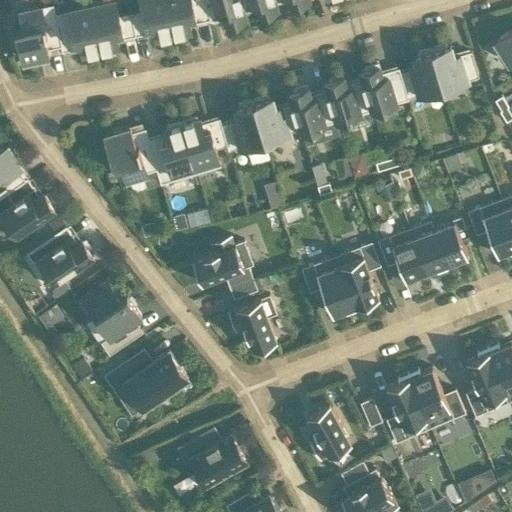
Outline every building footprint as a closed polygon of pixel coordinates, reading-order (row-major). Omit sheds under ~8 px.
[(115,0),(106,0),(91,4),(101,49),(116,46),(115,44),(119,43),(118,38),(135,34),(130,11),(119,13),(115,0)] [(173,34),(166,0),(140,0),(142,8),(130,11),(135,34),(153,30),(154,35),(158,34),(158,37),(173,34)] [(210,18),(204,0),(166,0),(173,34),(188,30),(188,28),(191,27),(190,22),(210,18)] [(204,0),(210,18),(210,19),(224,15),(227,24),(241,20),(240,18),(245,16),(243,9),(243,10),(239,0),(204,0)] [(274,0),(239,0),(243,10),(243,9),(256,6),(259,15),(272,11),(272,9),(277,7),(275,0),(274,0)] [(101,49),(91,4),(55,11),(53,2),(52,3),(61,44),(62,50),(81,46),(82,51),(85,50),(86,53),(101,49)] [(61,44),(52,3),(45,4),(19,10),(23,26),(17,27),(18,31),(16,32),(20,52),(23,51),(24,57),(40,54),(39,49),(61,44)] [(511,28),(496,39),(510,61),(511,59),(511,28)] [(479,74),(471,49),(453,54),(450,44),(447,44),(446,42),(431,46),(444,88),(463,82),(462,79),(479,74)] [(401,70),(400,70),(407,96),(408,96),(424,91),(425,94),(444,88),(431,46),(417,51),(417,53),(414,54),(418,65),(401,70)] [(365,68),(360,70),(362,77),(363,76),(372,108),(404,99),(409,97),(408,96),(407,96),(400,70),(401,70),(399,65),(395,67),(381,71),(378,62),(364,66),(365,68)] [(330,79),(324,80),(326,87),(327,87),(337,119),(339,118),(342,129),(373,120),(370,109),(372,108),(363,76),(362,77),(359,77),(345,82),(342,72),(329,76),(330,79)] [(294,89),(288,91),(291,101),(292,101),(300,126),(299,127),(300,130),(302,129),(333,120),(336,119),(337,119),(327,87),(326,87),(323,88),(310,92),(307,83),(293,87),(294,89)] [(267,94),(253,98),(265,140),(266,139),(284,134),(284,131),(296,128),(299,127),(300,126),(292,101),(291,101),(288,102),(274,106),(271,95),(268,96),(267,94)] [(501,109),(507,105),(508,104),(502,94),(495,98),(501,109)] [(222,122),(221,122),(227,143),(228,148),(229,148),(246,143),(249,152),(269,146),(266,139),(265,140),(253,98),(238,102),(239,105),(236,106),(239,117),(222,122)] [(511,113),(507,105),(501,109),(500,110),(506,120),(511,116),(511,113)] [(196,115),(181,119),(197,171),(221,164),(216,146),(227,143),(221,122),(222,122),(220,116),(202,121),(200,116),(197,117),(196,115)] [(161,182),(197,171),(181,119),(167,124),(167,126),(164,127),(166,132),(149,137),(158,167),(156,167),(161,182)] [(125,177),(156,167),(158,167),(149,137),(146,126),(123,133),(122,128),(106,133),(108,139),(105,140),(111,159),(114,158),(115,163),(120,161),(125,177)] [(22,163),(17,156),(8,143),(2,146),(1,144),(0,144),(0,193),(25,177),(18,166),(22,163)] [(394,145),(385,148),(387,155),(396,153),(394,145)] [(399,154),(387,157),(389,165),(401,162),(399,154)] [(389,165),(387,157),(375,161),(378,169),(389,165)] [(324,173),(321,162),(312,165),(315,175),(324,173)] [(416,176),(422,174),(424,169),(422,163),(412,166),(416,176)] [(410,165),(398,168),(401,176),(412,173),(410,165)] [(27,175),(25,177),(0,193),(0,217),(12,236),(33,221),(35,224),(46,216),(45,214),(55,207),(53,204),(55,203),(47,191),(45,193),(44,190),(39,193),(27,175)] [(320,192),(331,189),(329,181),(318,184),(320,192)] [(268,194),(271,204),(284,200),(281,190),(268,194)] [(511,191),(501,196),(511,223),(511,191)] [(511,248),(511,223),(501,196),(467,209),(476,232),(488,228),(497,253),(509,248),(510,249),(511,248)] [(176,227),(187,224),(183,212),(173,214),(176,227)] [(50,221),(56,230),(66,223),(60,214),(50,221)] [(452,219),(434,226),(433,226),(446,262),(447,262),(457,258),(457,260),(468,256),(467,254),(468,254),(458,228),(466,225),(461,214),(452,218),(452,219)] [(448,264),(447,262),(446,262),(433,226),(434,226),(431,217),(409,225),(426,269),(427,269),(436,266),(437,267),(448,264)] [(141,224),(144,234),(157,230),(154,220),(141,224)] [(48,283),(71,268),(73,270),(85,262),(83,260),(93,253),(91,251),(93,249),(86,238),(83,239),(82,237),(77,240),(66,223),(26,250),(48,283)] [(427,271),(427,269),(426,269),(409,225),(377,237),(387,263),(398,259),(405,277),(416,273),(417,275),(427,271)] [(225,272),(229,284),(253,275),(249,264),(253,262),(244,237),(234,241),(231,232),(211,240),(214,249),(193,257),(202,281),(205,279),(205,280),(225,272)] [(336,253),(357,307),(367,303),(366,300),(379,295),(369,268),(381,263),(372,239),(336,253)] [(357,307),(336,253),(301,266),(310,290),(322,285),(332,313),(345,308),(346,311),(357,307)] [(234,296),(258,287),(253,275),(229,284),(234,296)] [(120,297),(107,278),(82,294),(109,334),(101,340),(109,352),(143,330),(135,318),(141,314),(127,292),(120,297)] [(65,279),(53,287),(59,297),(71,289),(65,279)] [(244,325),(252,347),(276,338),(275,335),(275,334),(268,314),(277,311),(270,292),(236,304),(237,305),(228,309),(235,329),(244,325)] [(148,339),(153,352),(179,342),(174,329),(148,339)] [(487,345),(510,399),(511,397),(511,339),(511,338),(499,344),(498,341),(487,345)] [(510,399),(487,345),(477,350),(478,353),(466,358),(477,385),(465,390),(475,414),(510,399)] [(127,356),(104,372),(119,395),(131,387),(143,405),(188,375),(169,347),(136,369),(127,356)] [(84,355),(72,363),(80,375),(92,366),(84,355)] [(418,367),(408,371),(431,424),(465,410),(455,386),(443,391),(432,364),(420,370),(418,367)] [(431,424),(408,371),(397,376),(399,378),(386,384),(397,410),(386,415),(396,439),(431,424)] [(372,395),(360,400),(370,424),(382,418),(372,395)] [(351,440),(329,400),(306,413),(318,433),(309,438),(320,457),(328,452),(328,453),(351,440)] [(204,429),(177,445),(185,459),(191,455),(206,482),(209,480),(211,483),(236,470),(234,466),(247,459),(246,456),(249,454),(242,440),(238,442),(232,431),(212,442),(204,429)] [(391,443),(381,449),(386,459),(396,453),(391,443)] [(347,492),(341,496),(349,511),(365,511),(376,506),(378,511),(384,511),(398,505),(381,473),(380,474),(375,465),(369,469),(362,458),(340,470),(346,481),(342,484),(347,492)] [(476,492),(471,481),(463,485),(468,497),(476,492)] [(262,494),(256,484),(226,502),(231,511),(281,511),(269,490),(262,494)] [(451,491),(437,495),(434,485),(419,489),(425,511),(445,511),(456,509),(451,491)] [(477,498),(482,505),(492,498),(487,491),(477,498)] [(472,511),(482,505),(477,498),(467,505),(472,511)]
